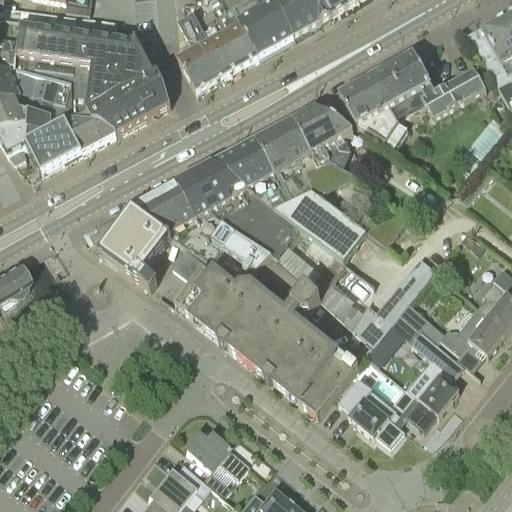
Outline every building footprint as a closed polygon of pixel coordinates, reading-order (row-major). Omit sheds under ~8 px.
[(68,0),(7,0),(7,1),(67,11),(68,6),(68,0)] [(91,11),(93,0),(92,0),(68,0),(68,6),(91,11)] [(275,10),(269,0),(221,0),(234,21),(232,22),(258,67),(294,47),(275,10)] [(317,0),(292,0),(275,10),(294,47),(332,26),(317,0)] [(367,0),(317,0),(332,26),(370,4),(367,0)] [(90,21),(91,11),(68,6),(67,11),(65,17),(90,21)] [(232,22),(229,24),(224,13),(214,19),(217,24),(199,34),(227,84),(258,67),(232,22)] [(21,34),(101,44),(115,46),(117,29),(97,26),(5,14),(4,17),(0,16),(0,74),(15,75),(17,65),(21,34)] [(196,101),(227,84),(199,34),(193,22),(178,31),(191,53),(178,60),(179,69),(196,101)] [(511,116),(511,32),(507,23),(482,38),(507,81),(511,78),(511,87),(499,95),(511,116)] [(21,34),(17,65),(15,75),(13,85),(22,86),(74,100),(79,101),(74,132),(115,141),(116,143),(171,113),(163,90),(159,81),(155,84),(137,51),(137,49),(115,46),(101,44),(21,34)] [(377,82),(374,84),(383,101),(390,115),(395,123),(400,120),(424,108),(427,106),(422,97),(431,92),(424,80),(430,76),(427,71),(421,75),(419,69),(418,69),(414,61),(377,82)] [(0,82),(13,85),(15,75),(0,74),(0,82)] [(431,92),(422,97),(427,106),(424,108),(433,126),(485,96),(475,77),(435,100),(431,92)] [(13,85),(0,82),(0,113),(31,106),(34,105),(37,108),(37,110),(58,114),(58,116),(70,119),(74,100),(22,86),(13,85)] [(374,84),(339,103),(340,104),(356,133),(358,133),(386,150),(399,131),(395,123),(390,115),(383,101),(374,84)] [(74,132),(79,101),(74,100),(70,119),(58,116),(58,114),(37,110),(36,122),(28,121),(27,142),(27,154),(42,183),(82,161),(68,135),(74,132)] [(36,122),(37,110),(37,108),(34,105),(31,106),(0,113),(0,140),(2,140),(27,142),(28,121),(36,122)] [(317,115),(294,128),(313,163),(320,177),(330,172),(344,177),(352,160),(344,146),(353,141),(317,115)] [(358,185),(344,177),(330,172),(320,177),(313,163),(294,128),(258,148),(277,187),(284,183),(289,193),(299,187),(308,206),(320,206),(358,185)] [(82,161),(116,143),(115,141),(74,132),(68,135),(82,161)] [(27,154),(27,142),(2,140),(0,140),(0,149),(9,164),(10,163),(15,170),(25,165),(22,157),(27,154)] [(284,183),(277,187),(258,148),(208,174),(248,201),(244,203),(275,224),(297,240),(300,236),(335,264),(344,270),(366,240),(320,206),(308,206),(299,187),(289,193),(284,183)] [(457,201),(468,211),(497,178),(485,169),(457,201)] [(244,203),(248,201),(208,174),(179,190),(200,233),(214,221),(233,236),(276,271),(297,240),(275,224),(244,203)] [(312,304),(305,297),(276,271),(233,236),(214,221),(200,233),(179,190),(134,214),(167,241),(207,270),(212,273),(215,269),(246,293),(260,276),(290,299),(285,306),(297,315),(303,315),(312,304)] [(142,277),(167,241),(134,214),(96,234),(98,238),(93,241),(90,242),(96,253),(99,259),(98,260),(134,287),(135,286),(150,298),(157,288),(142,277)] [(366,239),(386,255),(408,224),(402,220),(366,239)] [(466,251),(475,259),(482,252),(473,243),(466,251)] [(375,294),(344,270),(335,264),(305,297),(312,304),(314,302),(349,335),(369,312),(373,295),(375,294)] [(421,265),(377,318),(369,312),(359,323),(349,335),(365,350),(372,356),(384,342),(392,334),(411,311),(438,279),(421,265)] [(215,269),(212,273),(207,270),(175,314),(214,345),(265,385),(266,383),(300,409),(298,411),(318,426),(358,375),(354,373),(350,378),(245,295),(246,293),(215,269)] [(19,276),(0,286),(0,314),(0,315),(3,320),(16,311),(17,312),(31,295),(29,293),(19,276)] [(486,304),(478,315),(488,323),(508,339),(511,333),(511,284),(503,278),(494,288),(494,289),(483,302),(486,304)] [(410,331),(420,339),(429,327),(411,311),(410,312),(400,323),(410,331)] [(447,338),(445,340),(440,347),(460,363),(470,350),(488,364),(508,339),(488,323),(478,315),(475,319),(473,317),(469,318),(459,330),(459,335),(461,336),(459,339),(457,337),(447,338)] [(464,375),(420,340),(420,339),(411,350),(410,351),(431,368),(417,384),(415,387),(428,397),(419,408),(439,424),(459,399),(449,392),(453,387),(454,388),(464,375)] [(358,387),(337,413),(350,423),(348,425),(373,445),(375,442),(391,455),(404,438),(401,435),(394,430),(394,429),(400,422),(395,418),(384,408),(377,416),(365,407),(371,398),(358,387)] [(229,456),(228,456),(211,443),(206,449),(198,443),(185,459),(209,479),(210,478),(217,470),(238,487),(249,473),(229,456)] [(148,505),(147,506),(150,508),(154,511),(183,511),(185,509),(194,498),(201,505),(210,494),(202,488),(182,471),(182,472),(174,481),(170,478),(169,479),(170,479),(148,506),(148,505)] [(225,491),(210,478),(209,479),(202,488),(210,494),(220,502),(223,505),(231,495),(225,491)] [(290,511),(273,498),(264,509),(254,501),(244,511),(290,511)]
